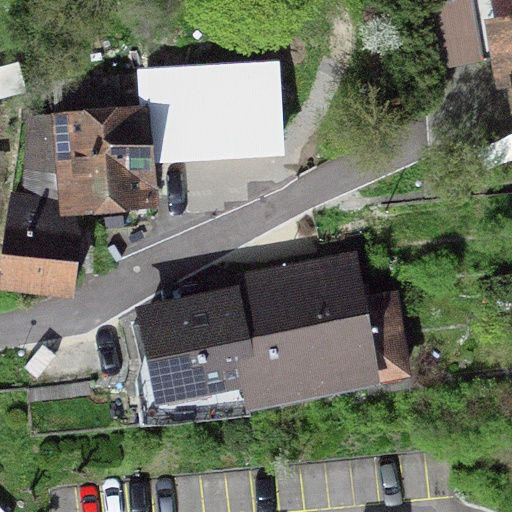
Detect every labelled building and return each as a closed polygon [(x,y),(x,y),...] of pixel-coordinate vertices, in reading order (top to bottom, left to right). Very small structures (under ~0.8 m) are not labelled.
[(511,0),(471,0),(436,5),(444,66),(511,57),(511,0)] [(30,198),(71,205),(279,182),(268,59),(139,74),(145,110),(34,117),(30,198)] [(71,205),(30,198),(10,196),(2,277),(57,284),(71,205)] [(231,303),(252,403),(407,369),(378,252),(247,273),(231,303)] [(252,403),(231,303),(127,325),(141,424),(253,415),(252,403)]
